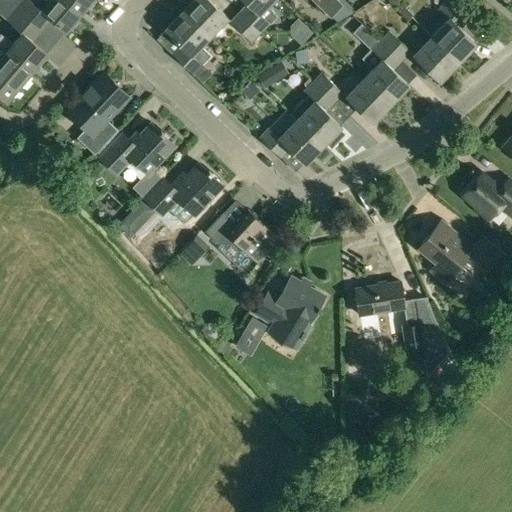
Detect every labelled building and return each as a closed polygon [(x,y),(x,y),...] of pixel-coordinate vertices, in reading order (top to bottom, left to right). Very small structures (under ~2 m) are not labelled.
[(30,0),(19,0),(14,6),(42,30),(52,18),(68,32),(83,14),(65,0),(53,0),(43,11),(30,0)] [(65,0),(83,14),(94,0),(65,0)] [(207,0),(193,0),(183,12),(209,37),(227,18),(207,0)] [(242,0),(250,7),(242,15),(261,33),(269,25),(277,16),(266,6),(272,0),(242,0)] [(317,0),(311,0),(331,18),(343,6),(336,0),(320,0),(319,2),(317,0)] [(450,19),(432,37),(458,62),(476,43),(459,26),(467,17),(448,0),(446,0),(439,8),(450,19)] [(1,34),(0,34),(0,44),(9,52),(32,71),(47,53),(32,41),(42,30),(14,6),(4,18),(24,35),(15,46),(1,34)] [(183,12),(165,31),(183,48),(175,57),(194,75),(203,66),(211,57),(200,46),(209,37),(183,12)] [(242,15),(233,25),(251,43),(261,33),(242,15)] [(298,17),(291,25),(307,39),(313,32),(298,17)] [(388,32),(379,41),(399,60),(408,51),(388,32)] [(371,49),(361,60),(372,70),(364,78),(391,104),(409,85),(391,68),(399,60),(379,41),(371,33),(363,42),(371,49)] [(432,37),(414,56),(440,81),(458,62),(432,37)] [(229,58),(243,78),(261,66),(248,46),(229,58)] [(0,92),(8,100),(13,94),(16,97),(30,80),(27,77),(32,71),(9,52),(0,62),(0,92)] [(265,71),(258,75),(265,86),(272,81),(265,71)] [(321,73),(312,82),(332,101),(341,92),(321,73)] [(105,74),(71,109),(71,110),(90,128),(79,139),(96,156),(97,156),(119,132),(108,121),(130,98),(105,74)] [(364,78),(346,97),(353,104),(372,123),(391,104),(364,78)] [(249,82),(241,91),(250,99),(258,90),(249,82)] [(305,110),(296,119),(323,145),(341,127),(336,122),(323,110),(332,101),(312,82),(303,91),(307,94),(298,104),(305,110)] [(268,129),(260,138),(279,156),(287,147),(304,162),(305,164),(323,145),(296,119),(278,138),(268,129)] [(119,132),(97,156),(101,160),(116,174),(130,158),(133,161),(146,173),(173,144),(154,126),(135,146),(124,136),(120,131),(119,132)] [(164,182),(146,201),(157,211),(162,215),(168,208),(170,211),(182,221),(186,221),(193,214),(196,212),(208,199),(222,184),(213,176),(214,175),(211,172),(209,173),(201,165),(177,191),(165,180),(164,182)] [(482,174),(463,197),(476,208),(475,210),(489,221),(500,208),(511,217),(511,183),(507,180),(500,189),(482,174)] [(80,177),(73,184),(79,190),(85,183),(80,177)] [(208,199),(196,212),(202,218),(214,206),(208,199)] [(224,216),(207,234),(219,245),(238,245),(256,262),(278,238),(250,213),(237,228),(224,216)] [(441,223),(421,247),(440,262),(432,271),(446,283),(468,256),(486,271),(493,261),(501,252),(482,237),(473,249),(441,223)] [(188,243),(178,253),(190,264),(204,250),(198,244),(192,239),(188,243)] [(501,252),(493,261),(499,266),(506,257),(501,252)] [(270,293),(257,315),(277,327),(273,333),(297,348),(303,339),(305,340),(308,334),(306,333),(319,312),(321,313),(323,310),(321,308),(326,299),(292,279),(280,299),(270,293)] [(401,283),(356,290),(360,316),(404,309),(407,326),(420,324),(416,301),(416,299),(404,301),(401,283)] [(410,344),(425,342),(422,327),(408,330),(410,344)] [(350,361),(347,379),(360,381),(363,364),(350,361)] [(334,428),(321,431),(326,450),(338,446),(334,428)]
